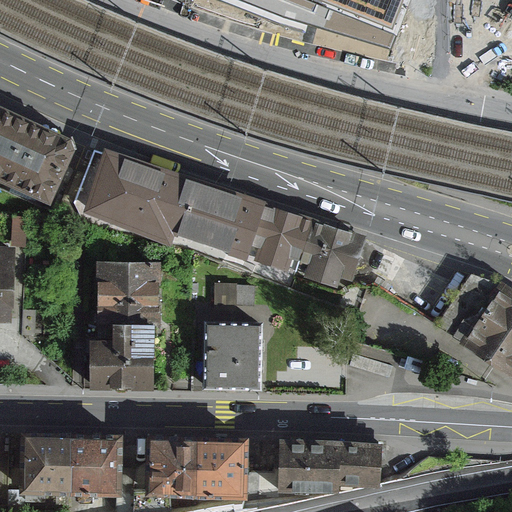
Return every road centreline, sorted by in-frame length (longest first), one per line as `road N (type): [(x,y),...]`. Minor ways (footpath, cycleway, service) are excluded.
road 1 (secondary): [(0,411),(511,427)]
road 2 (primary): [(456,230),(206,149),(0,66)]
road 3 (residential): [(120,0),(402,93),(511,115)]
road 4 (residential): [(329,511),(511,481)]
